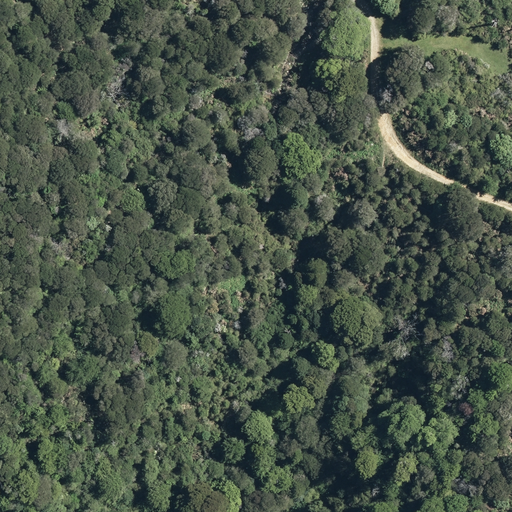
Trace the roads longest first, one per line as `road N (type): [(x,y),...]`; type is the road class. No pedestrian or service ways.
road 1 (track): [(462,511),(493,456),(471,192)]
road 2 (track): [(358,0),(373,36),(379,99),(406,150),(446,184),(511,205)]
